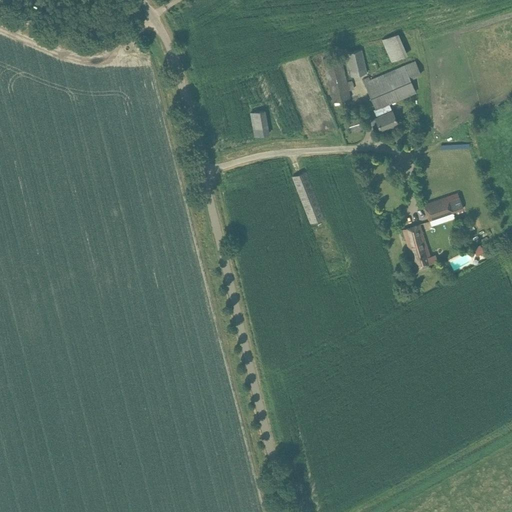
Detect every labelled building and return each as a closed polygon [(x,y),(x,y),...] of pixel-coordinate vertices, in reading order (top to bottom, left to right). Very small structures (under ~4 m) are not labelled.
[(399,33),(382,39),(391,61),(409,55),(399,33)] [(361,49),(346,53),(351,79),(355,78),(355,75),(366,73),(361,49)] [(323,59),(330,92),(332,102),(350,98),(348,91),(354,89),(352,80),(346,82),(340,55),(323,59)] [(416,61),(404,65),(364,82),(375,109),(374,110),(377,117),(375,118),(380,130),(397,123),(389,103),(415,92),(410,80),(422,75),(416,61)] [(255,136),(268,134),(264,110),(251,113),(255,136)] [(347,120),(350,132),(364,128),(360,116),(347,120)] [(292,176),(310,223),(323,218),(305,171),(292,176)] [(459,216),(457,211),(461,209),(457,197),(448,200),(447,196),(423,204),(429,221),(454,213),(456,217),(459,216)] [(402,229),(406,239),(411,256),(408,257),(412,270),(432,263),(437,261),(435,254),(430,256),(419,224),(402,229)] [(483,252),(480,245),(472,248),(476,256),(483,252)]
